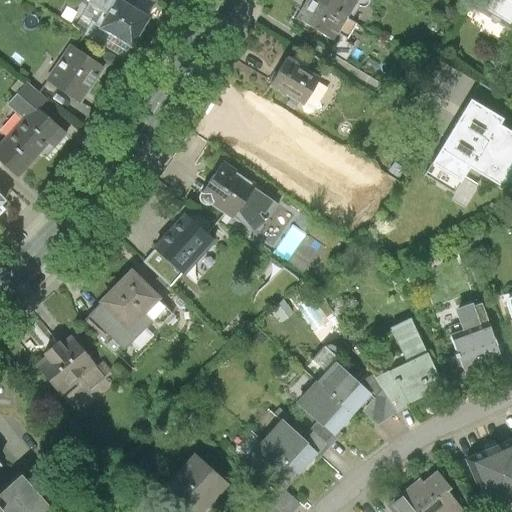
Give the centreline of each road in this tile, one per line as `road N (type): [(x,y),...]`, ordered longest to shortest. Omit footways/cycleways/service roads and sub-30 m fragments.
road 1 (primary): [(0,288),(78,219),(157,118),(224,0)]
road 2 (residential): [(511,393),(426,433),(333,511)]
